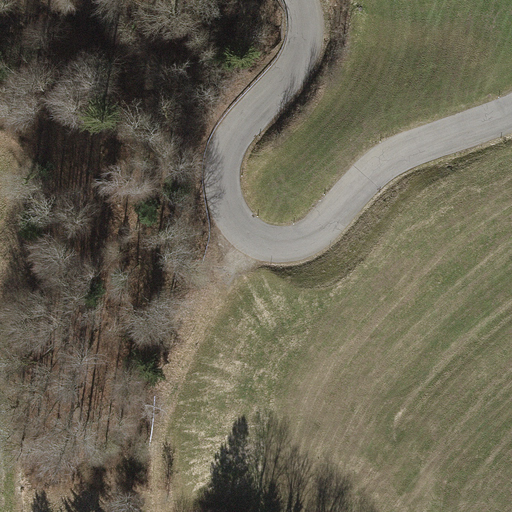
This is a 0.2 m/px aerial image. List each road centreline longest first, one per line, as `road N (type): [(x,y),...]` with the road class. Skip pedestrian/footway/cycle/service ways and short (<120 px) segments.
road 1 (unclassified): [(279,0),(282,51),(218,159),(223,209),(247,239),(281,252),(318,244),(380,172),(424,145),(511,113)]
road 2 (track): [(247,239),(184,335),(166,427),(165,511)]
road 3 (track): [(39,260),(8,373),(10,511)]
